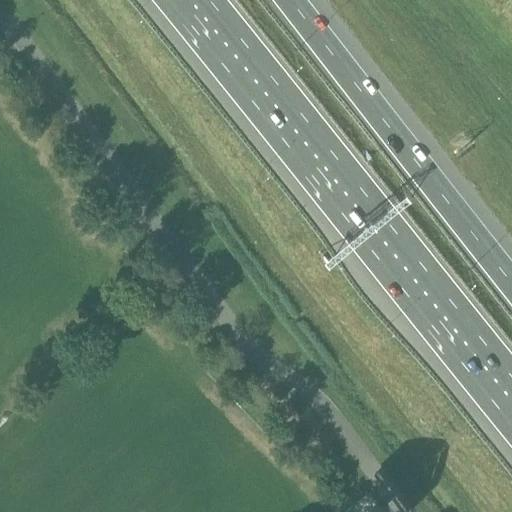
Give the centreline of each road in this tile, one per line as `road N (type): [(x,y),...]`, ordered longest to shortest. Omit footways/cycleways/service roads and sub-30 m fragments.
road 1 (motorway): [(181,0),(511,399)]
road 2 (motorway): [(511,277),(291,0)]
